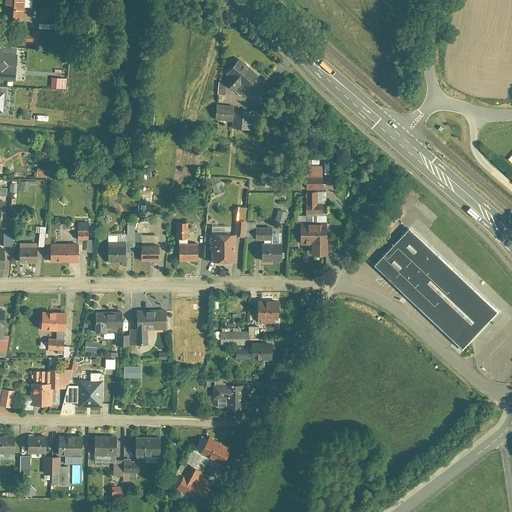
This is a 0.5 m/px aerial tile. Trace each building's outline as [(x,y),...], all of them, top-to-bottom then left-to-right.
[(1,0),(1,20),(22,21),(23,0),(1,0)] [(38,12),(38,26),(57,26),(57,12),(38,12)] [(18,36),(18,46),(38,46),(37,35),(18,36)] [(0,77),(15,78),(16,45),(0,44),(0,77)] [(227,93),(235,83),(245,91),(259,74),(238,58),(217,85),(227,93)] [(66,88),(66,76),(50,76),(50,87),(66,88)] [(215,107),(215,122),(231,122),(231,129),(246,129),(246,107),(215,107)] [(306,167),(306,191),(323,191),(323,167),(306,167)] [(37,171),(36,179),(50,179),(51,172),(37,171)] [(211,178),(211,195),(225,195),(225,178),(211,178)] [(80,181),(82,203),(99,202),(98,180),(80,181)] [(304,206),(304,214),(321,214),(321,205),(318,205),(318,192),(307,192),(308,206),(304,206)] [(284,221),(287,210),(277,208),(274,219),(284,221)] [(87,222),(77,223),(79,240),(89,239),(87,222)] [(300,246),(309,245),(309,256),(326,256),(325,222),(299,223),(300,246)] [(236,238),(246,238),(246,223),(236,223),(236,238)] [(127,224),(127,235),(108,235),(109,242),(127,242),(134,241),(133,224),(127,224)] [(176,225),(175,240),(185,240),(186,226),(176,225)] [(210,230),(211,262),(233,261),(233,230),(210,230)] [(407,231),(372,267),(461,352),(496,316),(407,231)] [(2,232),(2,241),(12,241),(12,232),(2,232)] [(263,247),(263,262),(286,262),(286,246),(263,247)] [(178,247),(179,262),(196,261),(196,247),(178,247)] [(50,248),(49,264),(76,265),(76,248),(50,248)] [(139,248),(139,263),(158,263),(158,248),(139,248)] [(17,249),(17,264),(35,264),(35,249),(17,249)] [(107,249),(107,263),(124,263),(124,249),(107,249)] [(255,303),(255,323),(278,323),(277,303),(255,303)] [(94,313),(94,334),(120,333),(120,313),(94,313)] [(129,329),(130,345),(141,345),(141,333),(165,332),(164,313),(137,313),(137,329),(129,329)] [(40,314),(40,331),(64,331),(64,314),(40,314)] [(84,318),(83,325),(88,326),(89,322),(93,322),(93,319),(84,318)] [(248,329),(249,340),(258,339),(257,329),(248,329)] [(47,341),(47,351),(62,351),(62,341),(47,341)] [(83,344),(83,353),(96,352),(96,343),(83,344)] [(237,348),(237,366),(269,364),(269,347),(237,348)] [(104,367),(115,367),(115,358),(104,358),(104,367)] [(123,377),(140,377),(140,365),(123,365),(123,377)] [(70,372),(30,371),(29,405),(49,406),(50,390),(69,391),(70,372)] [(79,406),(101,406),(102,373),(91,373),(91,381),(79,381),(79,406)] [(242,412),(241,385),(213,387),(213,401),(223,400),(224,412),(242,412)] [(0,392),(0,396),(0,407),(10,408),(11,392),(0,392)] [(92,438),(93,454),(117,453),(116,437),(92,438)] [(25,438),(25,456),(46,455),(46,438),(25,438)] [(56,438),(56,457),(80,456),(80,438),(56,438)] [(135,438),(134,460),(159,461),(159,439),(135,438)] [(207,438),(199,453),(220,466),(229,450),(207,438)] [(0,440),(0,459),(14,459),(13,440),(0,440)] [(43,460),(42,475),(56,476),(56,460),(43,460)] [(202,473),(188,465),(173,493),(198,507),(210,485),(199,479),(202,473)]
